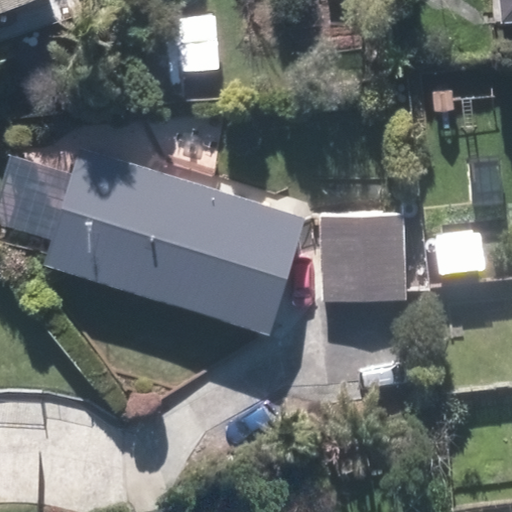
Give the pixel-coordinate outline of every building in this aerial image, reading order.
[(0,0),(0,33),(87,6),(84,0),(0,0)] [(353,0),(259,0),(259,19),(352,23),(353,0)] [(511,0),(497,0),(500,19),(511,17),(511,0)] [(372,8),(372,43),(393,44),(394,8),(372,8)] [(78,144),(42,259),(265,328),(301,214),(78,144)] [(402,212),(319,215),(321,297),(404,294),(402,212)] [(416,354),(351,358),(353,396),(418,392),(416,354)]
